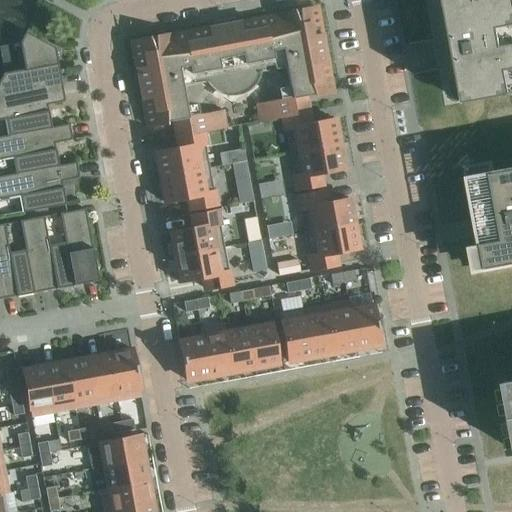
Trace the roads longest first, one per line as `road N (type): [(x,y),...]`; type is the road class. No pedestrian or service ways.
road 1 (residential): [(451,511),(357,0)]
road 2 (residential): [(147,303),(101,18),(203,0)]
road 3 (residential): [(147,303),(186,511)]
road 4 (residential): [(0,332),(147,303)]
